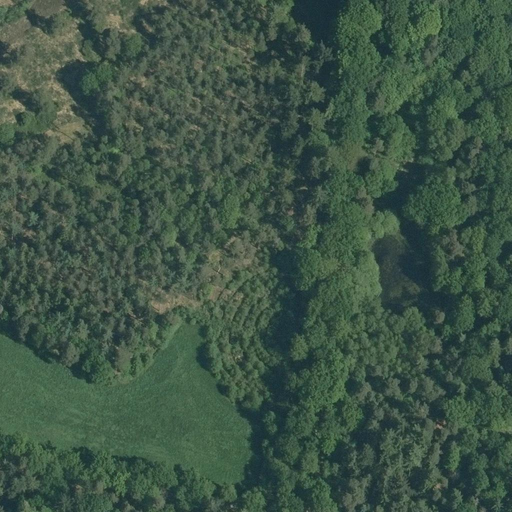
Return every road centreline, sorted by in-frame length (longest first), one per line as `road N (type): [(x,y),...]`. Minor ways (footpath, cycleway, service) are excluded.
road 1 (track): [(313,511),(360,0)]
road 2 (unclassified): [(235,511),(0,463)]
